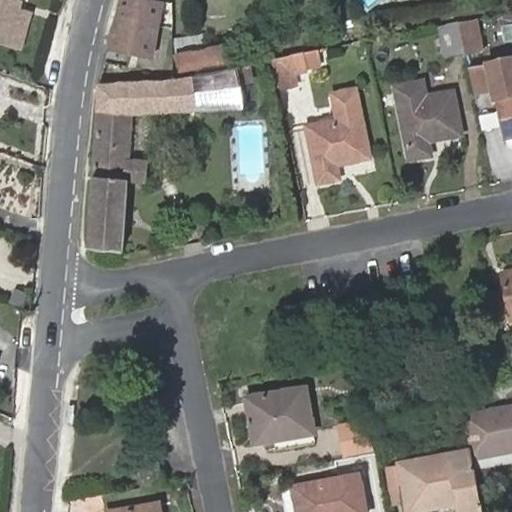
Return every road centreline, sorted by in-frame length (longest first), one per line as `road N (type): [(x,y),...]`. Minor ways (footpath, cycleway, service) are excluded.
road 1 (residential): [(173,274),(511,207)]
road 2 (tertiary): [(52,280),(71,91),(91,0)]
road 3 (residential): [(218,511),(182,322)]
road 4 (tertiary): [(32,511),(46,356)]
road 5 (residential): [(46,356),(79,341),(182,322)]
road 6 (residential): [(173,274),(98,284),(52,280)]
